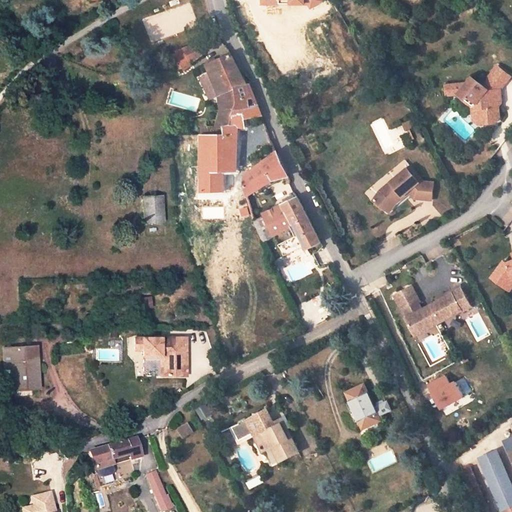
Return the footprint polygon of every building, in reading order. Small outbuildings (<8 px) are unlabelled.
[(187,56),(200,51),(197,42),(175,49),(180,67),(190,65),(187,56)] [(230,53),(205,61),(214,88),(221,87),(225,104),(219,127),(208,128),(207,121),(198,123),(201,134),(231,132),(237,88),(246,83),(230,53)] [(510,76),(497,65),(481,84),(471,76),(466,82),(444,83),(445,94),(457,93),(464,98),(467,95),(475,102),(477,119),(483,123),(494,122),(499,116),(498,106),(494,103),(494,97),(500,96),(499,89),(510,76)] [(258,107),(249,82),(246,83),(237,88),(234,111),(246,108),(258,107)] [(475,102),(467,95),(464,98),(463,100),(470,106),(472,119),(477,119),(475,102)] [(246,108),(247,118),(262,117),(258,107),(246,108)] [(201,193),(225,194),(225,171),(236,172),(239,127),(247,128),(247,118),(246,108),(234,111),(231,132),(201,134),(201,193)] [(289,175),(278,152),(244,178),(245,186),(247,196),(272,181),(289,175)] [(381,189),(374,199),(386,207),(392,200),(396,203),(405,195),(404,194),(410,189),(416,197),(433,199),(435,181),(424,180),(411,164),(381,189)] [(164,222),(163,196),(143,197),(144,223),(164,222)] [(306,246),(308,249),(321,242),(298,196),(263,214),(265,217),(255,221),(263,241),(291,227),(296,225),(306,246)] [(396,203),(392,200),(386,207),(390,210),(396,203)] [(300,249),(306,246),(296,225),(291,227),(300,249)] [(502,260),(490,277),(505,288),(511,278),(511,277),(511,275),(511,274),(511,260),(505,263),(502,260)] [(410,285),(392,295),(414,335),(460,310),(461,311),(470,306),(459,285),(450,290),(451,292),(422,308),(415,312),(411,304),(418,300),(410,285)] [(418,300),(411,304),(415,312),(422,308),(418,300)] [(84,342),(83,335),(68,337),(69,345),(84,342)] [(186,375),(185,336),(167,337),(168,341),(160,341),(160,337),(133,338),(133,350),(142,349),(142,356),(160,355),(161,375),(186,375)] [(12,355),(37,353),(36,344),(2,345),(3,367),(13,366),(12,355)] [(39,388),(37,353),(12,355),(13,366),(14,389),(39,388)] [(454,378),(448,381),(445,373),(426,381),(437,408),(462,397),(454,378)] [(375,407),(365,385),(347,393),(352,402),(346,405),(362,441),(386,431),(381,420),(384,419),(379,406),(375,407)] [(292,435),(289,429),(293,428),(287,417),(275,423),(266,412),(247,421),(246,420),(241,423),(241,424),(234,427),(240,441),(255,434),(262,450),(274,444),(276,447),(274,448),(281,463),(301,453),(292,435)] [(186,421),(176,427),(182,437),(192,430),(186,421)] [(90,452),(95,469),(98,468),(99,474),(103,476),(113,474),(116,471),(114,465),(118,464),(116,458),(130,455),(131,460),(140,459),(135,441),(90,452)] [(491,511),(470,465),(462,468),(480,511),(491,511)] [(511,488),(503,469),(484,478),(498,506),(511,498),(511,488)] [(164,511),(172,509),(157,471),(147,475),(161,511),(164,511)] [(56,511),(50,492),(31,497),(34,505),(36,510),(33,511),(32,511),(56,511)]
